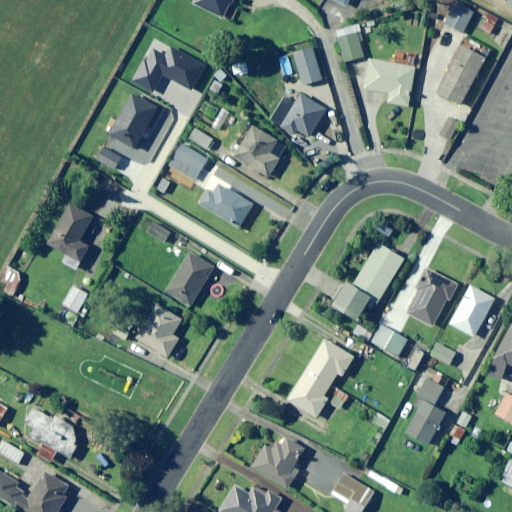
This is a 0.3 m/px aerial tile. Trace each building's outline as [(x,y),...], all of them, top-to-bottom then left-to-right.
[(234,0),(195,0),(194,4),(225,19),(234,0)] [(476,13),(458,3),(446,24),(464,34),(476,13)] [(500,20),(489,14),(481,29),(493,35),(500,20)] [(365,57),(359,33),(338,39),(345,63),(365,57)] [(487,58),(464,46),(439,93),(470,109),(481,88),(473,84),(487,58)] [(324,80),(314,47),(294,53),(304,86),(324,80)] [(417,67),(371,60),(366,89),(390,93),(389,103),(405,105),(407,91),(413,92),(417,67)] [(331,107),(307,91),(282,127),(297,137),(302,131),(311,137),(331,107)] [(111,135),(101,153),(120,164),(130,146),(137,150),(161,108),(135,93),(110,135),(111,135)] [(462,119),(453,114),(441,136),(451,141),(462,119)] [(468,121),(444,165),(448,167),(468,128),(467,127),(470,122),(468,121)] [(280,140),(255,125),(235,157),(269,179),(282,159),(272,153),(280,140)] [(214,140),(197,128),(190,138),(208,150),(214,140)] [(209,159),(184,144),(170,166),(196,181),(209,159)] [(198,204),(202,206),(242,228),(256,203),(218,183),(215,190),(208,186),(198,204)] [(102,232),(108,221),(72,202),(50,245),(67,254),(62,262),(80,272),(91,251),(96,254),(106,235),(102,232)] [(172,233),(152,221),(146,231),(166,243),(172,233)] [(407,261),(381,244),(354,285),(350,283),(335,306),(358,321),(367,306),(375,311),(407,261)] [(216,267),(192,252),(167,292),(191,307),(216,267)] [(24,274),(8,268),(0,288),(0,290),(15,296),(24,274)] [(460,285),(428,269),(423,278),(426,279),(408,314),(434,327),(450,297),(453,298),(460,285)] [(497,299),(473,286),(452,324),(476,337),(497,299)] [(89,295),(75,287),(64,305),(78,313),(89,295)] [(192,324),(157,304),(137,340),(172,359),(192,324)] [(374,334),(360,325),(355,333),(369,342),(374,334)] [(409,339),(382,325),(373,343),(400,357),(409,339)] [(511,325),(488,375),(502,381),(511,364),(511,365),(511,325)] [(355,357),(327,340),(289,400),(319,419),(331,400),(326,396),(340,372),(344,375),(355,357)] [(458,354),(439,343),(432,356),(450,366),(458,354)] [(430,354),(420,348),(408,367),(418,374),(430,354)] [(395,365),(371,351),(365,362),(389,376),(395,365)] [(447,387),(429,378),(414,405),(420,409),(407,433),(429,446),(448,413),(436,407),(447,387)] [(350,396),(340,390),(331,404),(342,410),(350,396)] [(511,395),(508,394),(497,415),(511,423),(511,395)] [(0,424),(9,408),(0,403),(0,424)] [(55,419),(34,408),(26,423),(35,428),(30,438),(44,445),(38,455),(53,463),(59,452),(72,459),(78,448),(75,447),(84,431),(57,416),(55,419)] [(473,416),(464,412),(459,423),(468,427),(473,416)] [(392,421),(379,414),(374,423),(387,430),(392,421)] [(466,431),(456,426),(449,440),(459,446),(466,431)] [(304,449),(287,439),(283,446),(279,444),(274,452),(267,447),(254,468),(288,489),(296,477),(289,473),(304,449)] [(25,453),(5,441),(0,449),(0,452),(19,464),(25,453)] [(511,460),(501,483),(511,487),(511,460)] [(67,495),(72,485),(46,471),(36,489),(0,468),(0,498),(24,511),(63,511),(71,497),(67,495)] [(364,511),(376,492),(345,474),(333,495),(348,504),(345,511),(346,511),(364,511)] [(253,495),(236,486),(221,511),(297,511),(256,489),(253,495)]
